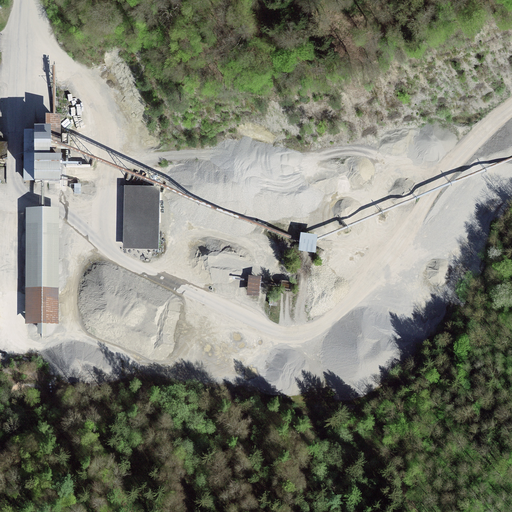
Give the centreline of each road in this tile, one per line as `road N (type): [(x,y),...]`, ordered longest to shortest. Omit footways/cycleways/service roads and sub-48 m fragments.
road 1 (track): [(0,222),(8,192),(62,200),(127,265),(295,337),(413,228),(511,102)]
road 2 (unclassified): [(24,0),(8,192)]
